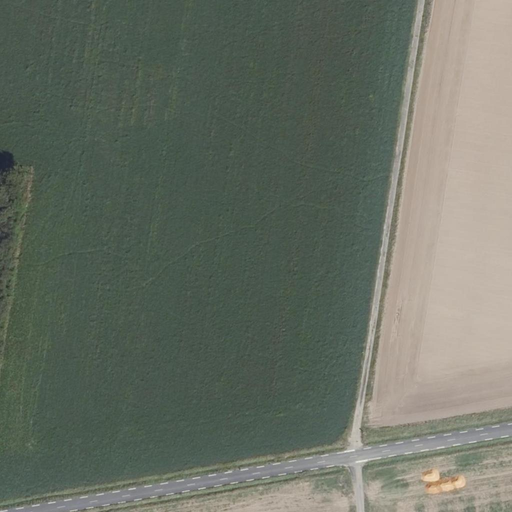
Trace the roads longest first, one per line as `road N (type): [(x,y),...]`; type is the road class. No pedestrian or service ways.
road 1 (unclassified): [(423,0),(352,457)]
road 2 (secondary): [(37,511),(352,457)]
road 3 (secondary): [(352,457),(511,429)]
